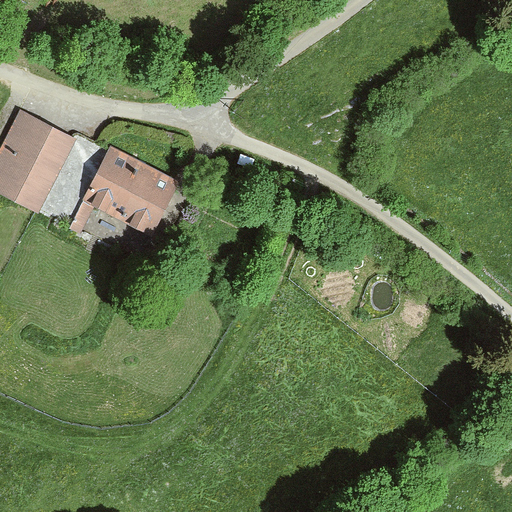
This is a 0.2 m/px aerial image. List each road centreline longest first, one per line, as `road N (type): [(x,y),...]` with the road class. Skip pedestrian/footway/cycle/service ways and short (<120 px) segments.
road 1 (unclassified): [(0,78),(60,100),(209,124),(242,87),(355,0)]
road 2 (track): [(209,124),(360,200),(511,317)]
